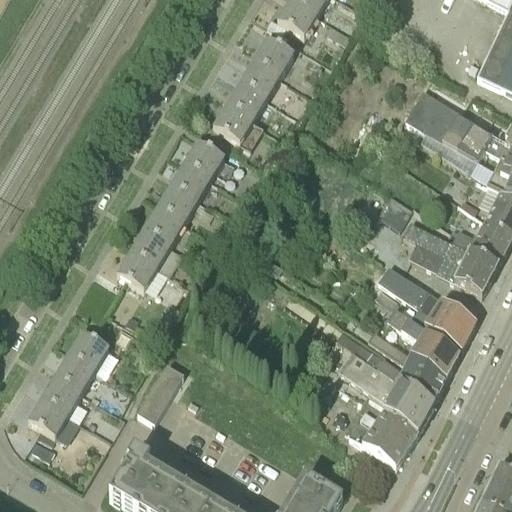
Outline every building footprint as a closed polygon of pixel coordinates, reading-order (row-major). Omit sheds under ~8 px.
[(294,0),(290,8),(318,25),(331,3),(326,0),(294,0)] [(511,0),(469,0),(508,19),(476,86),(511,102),(511,0)] [(318,25),(290,8),(277,30),(305,47),(318,25)] [(253,70),(280,87),(294,64),(266,47),(253,70)] [(239,92),(267,109),(280,87),(253,70),(239,92)] [(226,114),(253,131),(267,109),(239,92),(226,114)] [(418,150),(417,151),(470,183),(499,199),(511,206),(511,156),(502,151),(471,134),(410,97),(397,117),(412,126),(403,140),(418,150)] [(253,131),(226,114),(213,136),(240,153),(253,131)] [(345,142),(356,149),(374,121),(362,114),(345,142)] [(511,131),(502,150),(511,155),(511,131)] [(183,172),(211,189),(225,167),(196,150),(183,172)] [(170,194),(198,211),(211,189),(183,172),(170,194)] [(156,216),(185,233),(198,211),(170,194),(156,216)] [(484,230),(511,244),(511,206),(499,199),(484,230)] [(377,225),(399,239),(412,218),(391,204),(377,225)] [(143,239),(171,256),(185,233),(156,216),(143,239)] [(451,251),(498,274),(511,245),(511,244),(484,230),(474,249),(457,240),(451,251)] [(495,279),(498,274),(451,251),(416,234),(408,249),(415,252),(408,267),(453,290),(452,292),(454,293),(455,292),(481,305),(495,279)] [(130,261),(158,278),(171,256),(143,239),(130,261)] [(158,278),(130,261),(116,283),(144,300),(158,278)] [(392,318),(397,309),(380,298),(374,306),(392,318)] [(417,319),(411,326),(423,335),(461,360),(475,331),(439,308),(427,301),(415,318),(417,319)] [(409,363),(446,389),(456,371),(459,364),(394,319),(385,331),(417,351),(409,363)] [(440,402),(446,389),(409,363),(374,339),(367,348),(405,374),(404,377),(440,402)] [(67,362),(96,380),(109,358),(80,341),(67,362)] [(440,402),(404,377),(403,384),(399,381),(399,379),(383,367),(383,366),(360,350),(353,360),(434,414),(440,402)] [(383,423),(416,446),(417,444),(418,445),(434,414),(353,360),(340,380),(389,414),(383,423)] [(53,385),(82,403),(96,380),(67,362),(53,385)] [(137,423),(154,434),(184,385),(166,374),(137,423)] [(327,404),(334,393),(314,379),(306,390),(327,404)] [(40,407),(69,425),(82,403),(53,385),(40,407)] [(69,425),(40,407),(27,429),(55,447),(69,425)] [(396,477),(416,446),(383,423),(366,410),(359,421),(363,423),(347,445),(361,454),(396,477)] [(288,511),(205,511),(145,476),(149,470),(134,461),(127,472),(130,474),(109,508),(112,510),(113,508),(119,511),(338,511),(341,508),(304,486),(288,511)] [(511,503),(511,480),(499,474),(490,493),(511,503)] [(511,511),(511,503),(490,493),(481,511),(483,511),(511,511)]
